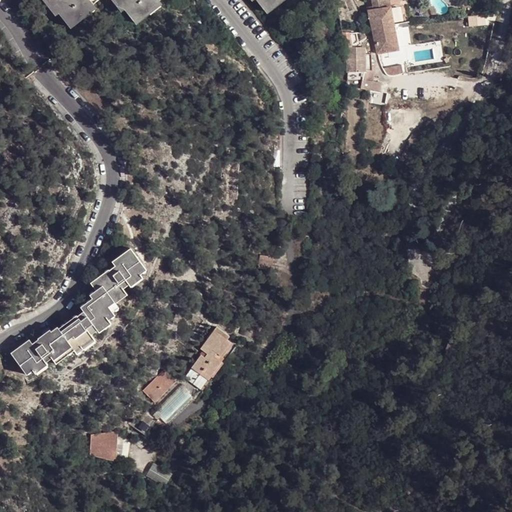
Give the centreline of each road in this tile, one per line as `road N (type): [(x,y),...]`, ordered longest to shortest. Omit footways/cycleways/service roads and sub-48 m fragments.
road 1 (residential): [(511,152),(473,177),(445,215),(433,256),(423,263),(409,239),(422,174),(487,85),(504,42),(506,0)]
road 2 (residential): [(0,14),(112,156),(114,176),(74,288),(51,313),(0,340)]
road 3 (residential): [(289,221),(294,92),(219,0)]
